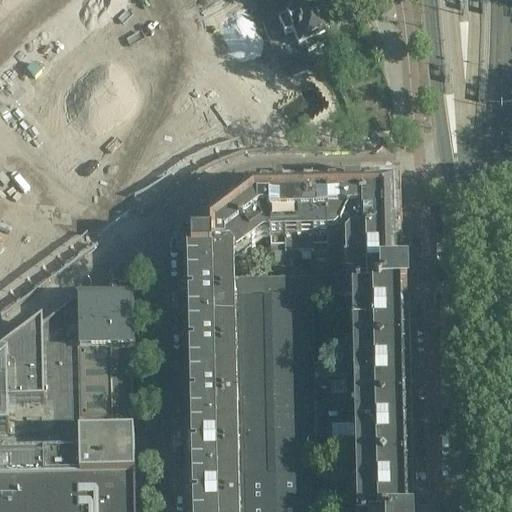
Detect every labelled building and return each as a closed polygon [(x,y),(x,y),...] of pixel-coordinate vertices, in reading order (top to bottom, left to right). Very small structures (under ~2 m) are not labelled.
[(332,34),(319,1),(286,14),(287,17),(279,21),(285,36),(293,32),(299,47),(305,45),(308,52),(328,44),(325,37),(332,34)] [(307,72),(303,61),(289,67),(293,77),(307,72)] [(303,101),(295,107),(302,115),(310,109),(303,101)] [(76,169),(110,217),(221,139),(210,124),(204,128),(189,107),(179,113),(183,119),(187,117),(190,122),(179,130),(170,118),(165,122),(157,110),(143,120),(144,121),(76,169)] [(363,240),(362,192),(326,193),(327,237),(338,236),(341,234),(350,234),(350,240),(363,240)] [(394,239),(392,192),(384,193),(384,192),(362,192),(363,240),(394,239)] [(327,237),(326,193),(269,195),(269,238),(270,251),(277,251),(277,247),(285,246),(285,250),(291,256),(307,255),(312,250),(317,254),(325,254),(325,241),(327,241),(327,237)] [(269,238),(269,195),(250,195),(226,213),(251,247),(262,238),(269,238)] [(251,247),(226,213),(201,232),(202,248),(202,253),(229,252),(235,259),(251,247)] [(335,257),(350,242),(350,240),(350,234),(341,234),(338,236),(327,237),(327,241),(328,257),(335,257)] [(394,239),(363,240),(350,240),(350,242),(335,257),(328,257),(328,270),(346,269),(394,268),(394,267),(394,239)] [(230,278),(230,263),(235,259),(229,252),(202,253),(202,248),(191,248),(191,256),(190,256),(190,279),(230,278)] [(407,298),(407,280),(403,280),(403,267),(394,267),(394,268),(346,269),(346,280),(347,284),(356,284),(357,297),(357,298),(400,297),(400,298),(407,298)] [(132,355),(130,288),(130,287),(130,285),(130,284),(129,283),(128,281),(127,280),(125,279),(124,278),(123,277),(120,277),(118,277),(116,277),(115,278),(113,279),(111,281),(110,283),(109,284),(109,285),(109,286),(109,288),(109,303),(78,304),(80,357),(132,355)] [(330,441),(329,426),(355,425),(359,425),(359,400),(355,400),(329,401),(328,384),(314,385),(313,373),(312,298),(357,297),(356,284),(347,284),(346,280),(255,283),(242,283),(230,283),(230,278),(190,279),(195,511),(316,511),(315,441),(330,441)] [(401,325),(400,298),(400,297),(357,298),(357,310),(353,310),(353,326),(401,325)] [(82,445),(80,357),(78,304),(18,349),(0,362),(0,490),(135,487),(134,444),(101,445),(82,445)] [(402,354),(401,325),(353,326),(354,342),(358,342),(358,355),(402,354)] [(402,383),(402,354),(358,355),(358,368),(354,368),(354,384),(402,383)] [(134,425),(132,370),(132,355),(80,357),(82,445),(101,445),(101,426),(134,425)] [(328,384),(328,372),(313,373),(314,385),(328,384)] [(404,440),(402,383),(354,384),(355,400),(359,400),(359,425),(355,425),(356,442),(404,440)] [(134,444),(134,425),(101,426),(101,445),(134,444)] [(404,469),(404,440),(356,442),(356,458),(360,457),(360,470),(404,469)] [(405,498),(404,469),(360,470),(361,483),(357,483),(357,499),(405,498)] [(0,511),(135,511),(135,487),(0,490),(0,511)] [(405,511),(405,498),(357,499),(357,511),(405,511)]
